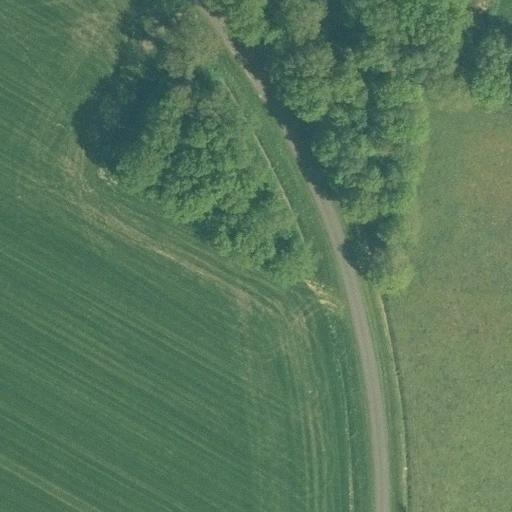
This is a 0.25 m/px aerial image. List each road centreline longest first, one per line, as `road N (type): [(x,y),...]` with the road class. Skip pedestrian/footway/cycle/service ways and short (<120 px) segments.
road 1 (unclassified): [(380,511),(367,356),(325,207),(287,127),(200,0)]
road 2 (track): [(241,54),(279,44),(511,94)]
